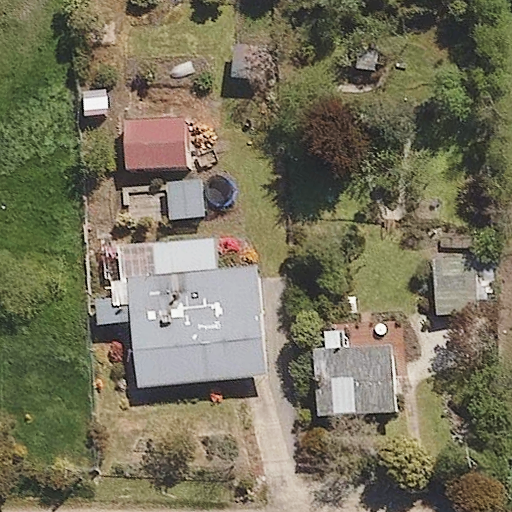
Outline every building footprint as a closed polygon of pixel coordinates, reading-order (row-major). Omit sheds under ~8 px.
[(279,41),(232,43),(234,86),(281,84),(279,41)] [(129,172),(190,170),(188,121),(175,122),(174,93),(126,94),(129,172)] [(203,183),(170,185),(172,220),(205,218),(203,183)] [(265,382),(259,270),(220,271),(218,246),(130,250),(131,281),(132,302),(98,304),(99,328),(135,326),(138,388),(265,382)] [(492,255),(435,260),(440,317),(497,312),(492,255)] [(397,415),(394,352),(317,355),(320,418),(397,415)]
